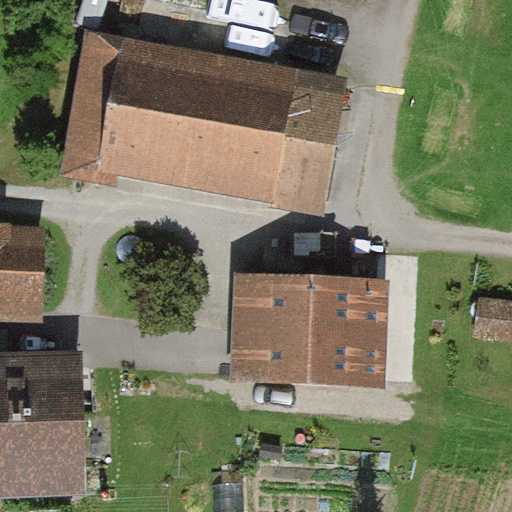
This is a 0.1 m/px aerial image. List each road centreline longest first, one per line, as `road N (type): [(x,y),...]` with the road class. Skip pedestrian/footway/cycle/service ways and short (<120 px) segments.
road 1 (track): [(511,246),(326,236),(0,195)]
road 2 (track): [(427,236),(394,202),(387,158),(384,102),(407,0)]
road 3 (unknown): [(0,334),(139,336)]
